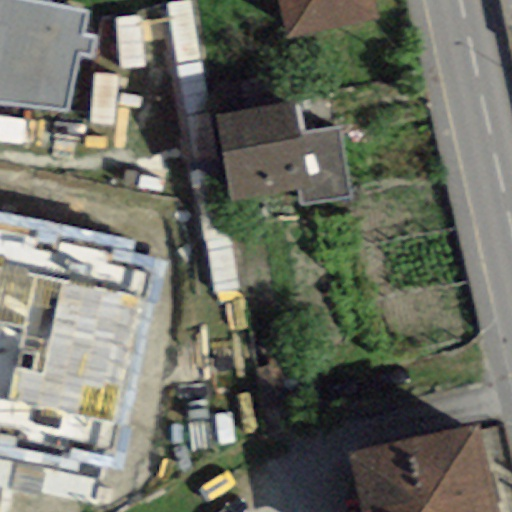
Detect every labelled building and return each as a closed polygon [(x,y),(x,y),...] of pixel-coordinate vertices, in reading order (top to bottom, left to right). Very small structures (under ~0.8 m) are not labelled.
[(0,0),(0,104),(65,112),(78,54),(91,55),(95,37),(82,36),(87,14),(19,0),(0,0)] [(276,0),(285,39),(377,20),(372,0),(276,0)] [(293,104),(215,120),(232,201),(297,187),(308,184),(299,136),(293,104)] [(351,196),(338,128),(299,136),(308,184),(297,187),(301,206),(351,196)] [(123,467),(165,270),(130,263),(134,245),(0,216),(0,458),(78,475),(82,458),(123,467)] [(499,511),(480,427),(354,455),(367,511),(499,511)]
